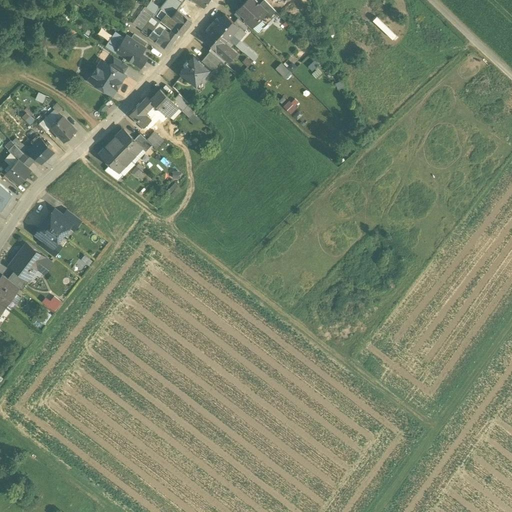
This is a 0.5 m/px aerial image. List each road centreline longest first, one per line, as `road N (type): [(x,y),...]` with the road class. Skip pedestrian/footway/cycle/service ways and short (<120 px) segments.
road 1 (track): [(436,429),(77,154)]
road 2 (residential): [(0,242),(30,197),(119,114),(217,0)]
road 3 (track): [(511,326),(377,511)]
road 4 (track): [(362,153),(477,43)]
road 5 (track): [(0,424),(111,511)]
road 6 (track): [(100,131),(22,79),(0,98)]
